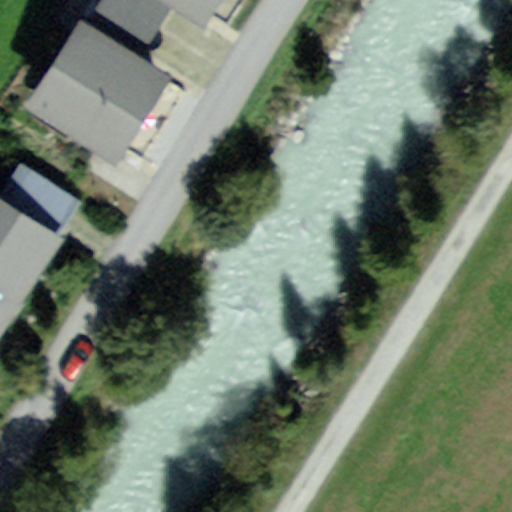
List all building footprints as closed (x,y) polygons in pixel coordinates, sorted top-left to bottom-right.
[(168,0),(97,0),(89,14),(141,46),(168,0)] [(183,0),(203,13),(211,0),(183,0)] [(25,94),(114,148),(167,62),(151,52),(141,46),(89,14),(78,8),(25,94)] [(19,154),(0,182),(0,188),(57,226),(79,194),(19,154)] [(0,188),(0,319),(21,288),(61,229),(57,226),(0,188)]
